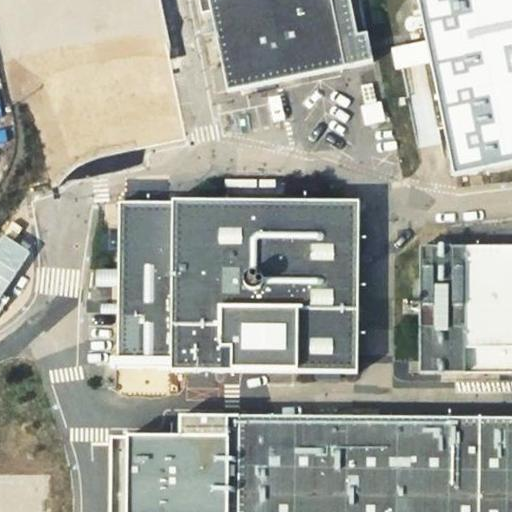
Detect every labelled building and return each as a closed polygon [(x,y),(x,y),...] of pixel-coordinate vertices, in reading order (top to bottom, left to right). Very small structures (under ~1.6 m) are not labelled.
[(184,53),(173,0),(4,0),(24,91),(51,85),(70,176),(145,161),(143,148),(186,140),(169,56),(184,53)] [(209,0),(229,95),(375,64),(370,38),(360,40),(351,0),(209,0)] [(511,0),(419,0),(457,179),(511,167),(511,0)] [(353,124),(345,82),(304,92),(312,133),(327,130),(353,124)] [(0,329),(17,314),(38,310),(36,297),(41,296),(0,91),(0,329)] [(411,174),(426,171),(413,113),(398,116),(411,174)] [(327,130),(312,133),(313,146),(330,143),(327,130)] [(362,196),(124,196),(124,314),(145,314),(145,365),(178,365),(178,367),(362,367),(362,196)] [(425,367),(511,367),(511,240),(424,241),(425,367)] [(145,314),(124,314),(124,365),(145,365),(145,314)] [(511,511),(511,412),(178,412),(178,429),(125,429),(125,511),(511,511)] [(53,511),(54,477),(0,476),(0,511),(53,511)]
